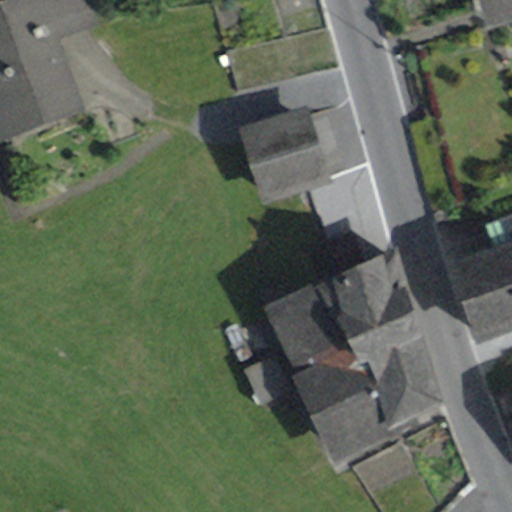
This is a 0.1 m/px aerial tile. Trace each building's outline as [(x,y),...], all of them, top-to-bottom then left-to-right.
[(0,113),(23,105),(30,124),(73,108),(49,45),(46,36),(88,21),(80,0),(30,0),(33,6),(0,17),(0,113)] [(511,0),(493,0),(497,12),(511,6),(511,0)] [(0,134),(30,124),(23,105),(0,113),(0,134)] [(249,135),(269,195),(321,178),(301,118),(249,135)] [(497,255),(511,249),(511,217),(487,225),(497,255)] [(459,267),(481,331),(511,321),(511,249),(497,255),(459,267)] [(358,359),(378,348),(414,417),(438,405),(394,259),(326,291),(349,339),(358,359)] [(289,285),(267,295),(341,452),(414,417),(378,348),(358,359),(349,339),(326,291),(298,304),(289,285)] [(248,373),(263,405),(291,392),(275,360),(248,373)]
